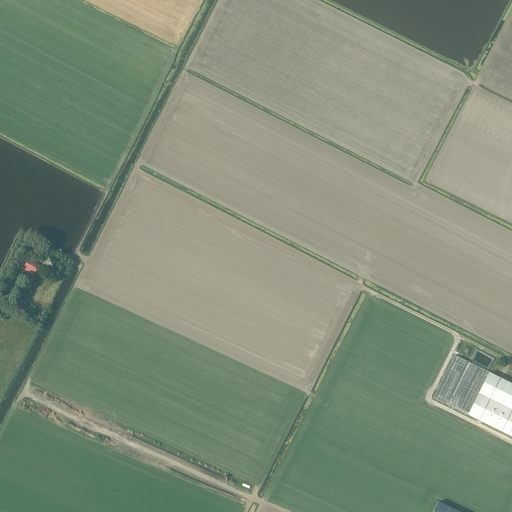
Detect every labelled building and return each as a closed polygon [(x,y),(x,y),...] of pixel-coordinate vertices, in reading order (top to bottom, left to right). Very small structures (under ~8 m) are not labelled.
[(46,258),(42,266),(54,273),(60,261),(49,255),(48,255),(47,258),(46,258)] [(23,275),(27,277),(28,276),(30,277),(31,275),(33,276),(37,269),(39,270),(40,267),(38,266),(39,265),(28,259),(22,270),(24,271),(23,273),(24,273),(23,273),(24,274),(23,275)] [(34,279),(30,277),(28,276),(27,277),(25,281),(31,284),(34,279)] [(21,287),(17,295),(22,298),(26,290),(21,287)] [(17,304),(14,309),(23,314),(26,309),(17,304)] [(469,363),(455,356),(434,399),(468,415),(478,394),(489,373),(469,363)] [(511,384),(489,373),(478,394),(511,410),(511,384)] [(511,410),(478,394),(468,415),(511,437),(511,410)] [(457,511),(437,502),(432,511),(457,511)]
